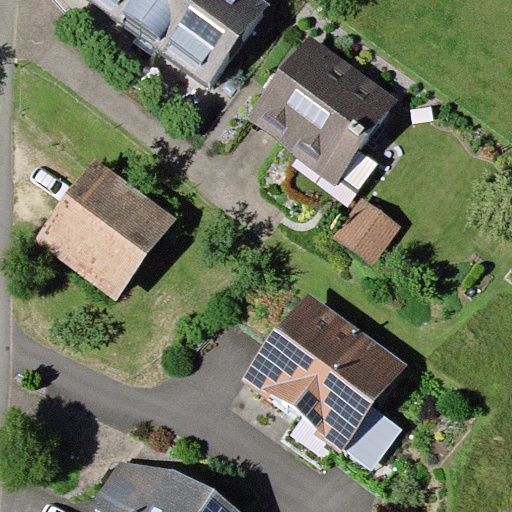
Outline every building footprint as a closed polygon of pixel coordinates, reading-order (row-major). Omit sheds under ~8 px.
[(252,0),(102,0),(234,99),(289,27),(252,0)] [(325,52),(270,127),(353,188),(408,113),(325,52)] [(119,181),(63,252),(135,308),(191,237),(119,181)] [(317,312),(263,390),(359,456),(413,379),(317,312)] [(224,511),(153,469),(127,511),(224,511)]
